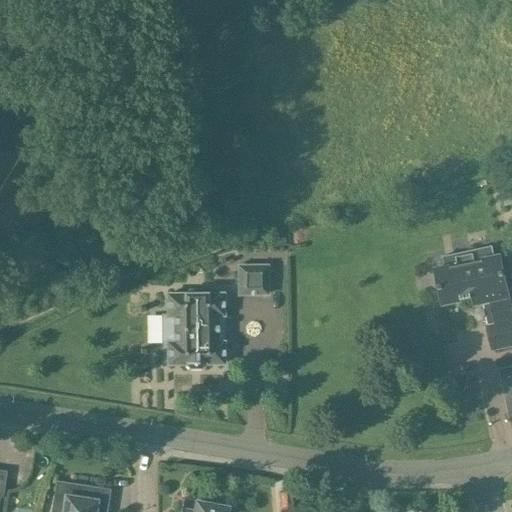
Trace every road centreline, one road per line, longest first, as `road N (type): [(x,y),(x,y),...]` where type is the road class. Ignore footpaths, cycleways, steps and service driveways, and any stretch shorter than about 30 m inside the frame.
road 1 (tertiary): [(480,466),(384,473),(146,434)]
road 2 (tertiary): [(146,434),(0,410)]
